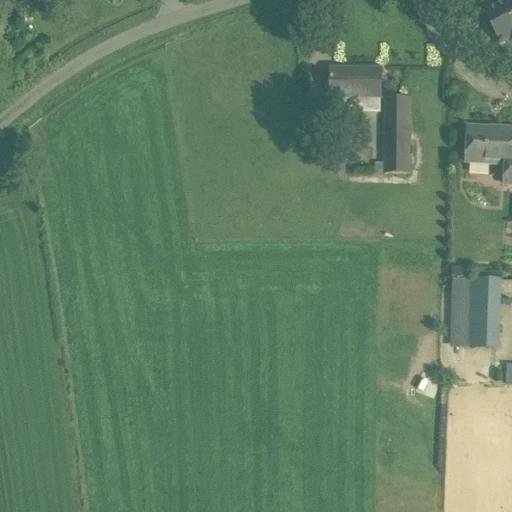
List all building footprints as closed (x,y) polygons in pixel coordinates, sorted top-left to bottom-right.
[(511,0),(509,0),(485,13),(489,21),(485,23),(493,37),(497,35),(501,43),(511,38),(511,40),(511,0)] [(381,99),(381,70),(331,70),(330,98),(381,99)] [(410,175),(411,99),(384,99),(384,164),(375,164),(375,174),(384,174),(410,175)] [(511,185),(511,128),(497,128),(497,129),(467,127),(465,162),(504,165),(503,185),(511,185)] [(499,351),(502,282),(472,280),(453,280),(450,349),(499,351)]
